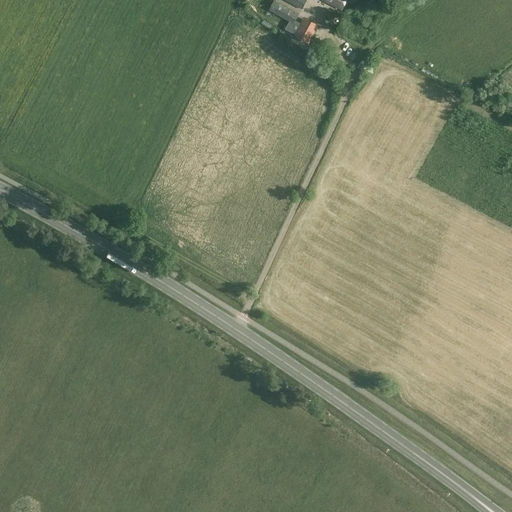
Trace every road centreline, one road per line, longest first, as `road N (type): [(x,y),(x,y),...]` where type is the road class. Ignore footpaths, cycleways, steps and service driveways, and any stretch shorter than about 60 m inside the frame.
road 1 (unclassified): [(238,331),(344,104),(343,60),(314,6)]
road 2 (primary): [(489,511),(238,331)]
road 3 (primary): [(238,331),(0,188)]
